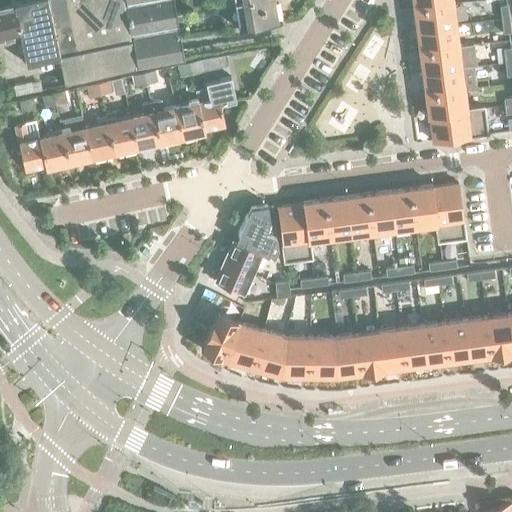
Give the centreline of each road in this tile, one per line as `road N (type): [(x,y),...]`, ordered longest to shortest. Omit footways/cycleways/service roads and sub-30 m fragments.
road 1 (secondary): [(79,403),(160,452),(238,471),(337,471),(511,448)]
road 2 (secondary): [(511,412),(293,435),(195,410),(104,354)]
road 3 (residential): [(220,185),(256,188),(511,152)]
road 4 (residential): [(338,0),(220,185)]
road 5 (residential): [(104,354),(220,185)]
road 6 (residential): [(54,217),(220,185)]
road 7 (secondary): [(104,354),(0,264)]
road 8 (secondary): [(0,306),(79,403)]
